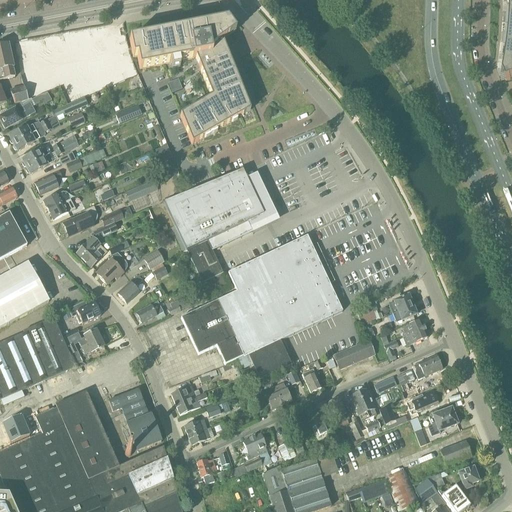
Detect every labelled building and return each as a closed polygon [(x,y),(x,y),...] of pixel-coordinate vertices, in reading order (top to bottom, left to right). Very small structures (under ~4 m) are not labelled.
[(506,83),(511,80),(511,0),(510,0),(510,5),(510,12),(510,13),(510,19),(510,23),(510,26),(509,32),(509,33),(508,40),(507,47),(507,51),(507,54),(506,56),(505,61),(504,68),(504,71),(503,75),(504,75),(506,81),(506,82),(506,83)] [(142,38),(129,40),(133,58),(137,57),(139,70),(171,64),(178,62),(195,59),(199,69),(211,99),(180,117),(191,146),(204,138),(205,140),(217,133),(216,132),(231,123),(232,124),(236,121),(236,120),(243,116),(241,112),(239,107),(245,104),(246,104),(240,87),(241,86),(236,74),(234,74),(228,58),(229,57),(227,52),(226,53),(225,50),(222,42),(229,37),(219,23),(209,25),(209,23),(203,24),(204,26),(187,29),(186,28),(173,30),(173,32),(156,35),(156,34),(142,37),(142,38)] [(106,28),(69,46),(90,89),(127,71),(112,41),(109,34),(106,28)] [(14,77),(12,68),(7,46),(0,48),(0,54),(5,79),(14,77)] [(19,104),(28,101),(27,100),(25,94),(23,87),(11,92),(12,94),(3,97),(6,104),(8,108),(16,105),(18,104),(19,104)] [(22,109),(19,104),(18,104),(6,111),(8,114),(0,118),(0,122),(4,131),(20,122),(33,114),(30,108),(41,103),(42,106),(50,102),(46,94),(37,98),(23,105),(25,107),(22,109)] [(84,99),(60,109),(64,117),(87,107),(84,99)] [(142,117),(138,108),(115,117),(119,126),(142,117)] [(80,115),(66,121),(71,130),(84,124),(80,115)] [(147,117),(152,129),(157,127),(152,115),(147,117)] [(41,130),(48,126),(49,127),(57,123),(57,122),(54,117),(46,122),(39,126),(41,130)] [(12,145),(13,146),(41,130),(39,126),(38,125),(32,126),(26,130),(26,129),(9,139),(10,141),(9,142),(11,145),(12,145)] [(49,127),(48,126),(41,130),(43,135),(51,131),(49,127)] [(43,135),(41,130),(13,146),(13,147),(12,148),(14,151),(16,151),(17,153),(34,144),(34,143),(39,140),(43,138),(44,136),(43,135)] [(62,151),(72,146),(75,143),(72,138),(59,145),(56,146),(52,149),(54,153),(61,149),(62,151)] [(157,158),(169,153),(167,147),(155,152),(157,158)] [(25,168),(25,169),(48,156),(45,149),(39,153),(39,152),(22,162),(22,164),(22,165),(24,168),(25,168)] [(64,154),(62,151),(61,149),(54,153),(56,158),(64,154)] [(75,162),(66,166),(69,174),(81,169),(101,160),(98,152),(78,161),(75,162)] [(65,166),(66,166),(75,162),(71,155),(58,161),(61,168),(65,166)] [(48,156),(25,169),(26,170),(25,172),(27,175),(28,175),(29,176),(47,167),(46,167),(52,163),(48,156)] [(121,175),(135,169),(132,162),(118,167),(121,175)] [(89,169),(93,176),(98,174),(95,167),(89,169)] [(263,216),(242,172),(164,205),(186,253),(202,285),(223,275),(208,242),(263,216)] [(60,179),(58,173),(34,185),(40,198),(58,189),(54,181),(60,179)] [(172,182),(175,189),(180,187),(178,180),(172,182)] [(144,197),(140,188),(125,195),(129,204),(144,197)] [(0,208),(3,207),(16,200),(10,189),(0,195),(0,208)] [(100,197),(102,203),(114,198),(111,192),(100,197)] [(69,202),(67,199),(64,193),(58,196),(58,195),(42,203),(48,213),(69,202)] [(69,202),(48,213),(52,222),(68,214),(74,211),(71,207),(69,202)] [(97,219),(97,217),(96,215),(93,208),(85,211),(87,216),(71,223),(71,222),(62,226),(68,239),(93,228),(91,224),(93,223),(95,222),(96,221),(97,219)] [(120,212),(123,220),(131,216),(128,208),(120,212)] [(104,229),(113,224),(122,220),(119,213),(101,221),(104,229)] [(0,219),(0,261),(26,247),(8,215),(0,219)] [(104,229),(95,233),(93,234),(96,242),(117,232),(113,224),(104,229)] [(306,238),(302,240),(227,275),(236,293),(180,320),(197,357),(207,352),(215,371),(224,367),(243,359),(248,357),(259,381),(291,366),(280,342),(342,313),(306,238)] [(83,263),(99,247),(92,239),(86,245),(76,255),(83,263)] [(120,245),(109,251),(112,257),(123,251),(120,245)] [(107,254),(99,247),(83,263),(90,270),(101,259),(102,259),(107,254)] [(149,272),(151,271),(161,264),(164,263),(156,251),(142,260),(149,272)] [(107,260),(110,263),(96,276),(106,286),(114,279),(116,281),(123,274),(122,274),(124,272),(126,269),(126,265),(125,262),(117,254),(108,258),(107,260)] [(0,329),(48,303),(27,264),(0,279),(0,329)] [(167,275),(161,264),(151,271),(156,281),(167,275)] [(138,277),(133,281),(129,284),(117,296),(126,306),(138,294),(134,289),(142,282),(138,277)] [(388,307),(391,314),(411,306),(410,303),(411,302),(409,298),(408,298),(407,297),(393,303),(394,305),(388,307)] [(93,304),(75,314),(81,327),(100,318),(99,316),(100,315),(98,312),(97,312),(93,304)] [(150,308),(150,307),(136,315),(139,320),(138,322),(140,324),(141,324),(142,326),(156,318),(155,315),(160,312),(156,304),(150,308)] [(180,313),(177,306),(167,311),(170,317),(180,313)] [(411,306),(391,314),(395,322),(400,320),(401,322),(415,316),(415,315),(416,313),(414,310),(413,310),(411,306)] [(352,313),(357,327),(363,325),(360,316),(366,314),(365,309),(352,313)] [(75,370),(53,320),(23,333),(23,335),(0,345),(0,401),(0,402),(75,370)] [(401,330),(405,338),(424,330),(420,321),(406,327),(406,328),(401,330)] [(364,341),(372,338),(369,330),(361,334),(364,341)] [(427,339),(424,330),(405,338),(402,340),(406,348),(427,339)] [(103,348),(95,332),(83,338),(84,340),(78,343),(84,355),(90,352),(91,354),(103,348)] [(374,356),(368,342),(333,357),(339,371),(374,356)] [(383,347),(388,360),(395,357),(392,351),(398,349),(396,342),(383,347)] [(76,353),(72,346),(67,348),(71,355),(76,353)] [(415,375),(439,364),(435,357),(412,368),(415,375)] [(322,369),(319,362),(314,364),(317,372),(322,369)] [(439,364),(415,375),(418,381),(442,371),(439,364)] [(234,369),(239,380),(243,378),(238,367),(234,369)] [(312,371),(304,375),(302,376),(310,394),(321,390),(315,375),(314,375),(312,371)] [(410,372),(402,376),(405,383),(400,386),(399,386),(402,393),(408,390),(406,385),(414,382),(410,372)] [(299,383),(295,374),(288,378),(292,386),(299,383)] [(201,385),(210,381),(209,376),(208,376),(199,379),(201,385)] [(237,391),(247,387),(243,378),(234,382),(237,391)] [(395,387),(392,379),(373,387),(377,395),(395,387)] [(281,407),(273,389),(270,382),(258,388),(262,396),(264,395),(266,398),(265,398),(272,412),(281,407)] [(273,389),(281,407),(291,403),(285,389),(284,389),(282,385),(273,389)] [(175,407),(200,396),(198,392),(193,394),(191,388),(170,397),(175,407)] [(258,388),(247,393),(251,402),(262,397),(258,388)] [(413,389),(401,394),(403,400),(416,395),(413,389)] [(108,403),(112,413),(120,410),(126,425),(136,453),(161,443),(150,416),(147,417),(137,391),(108,403)] [(359,395),(358,396),(368,420),(374,417),(372,414),(374,413),(373,411),(365,393),(364,393),(362,392),(359,394),(359,395)] [(432,392),(410,401),(416,414),(438,405),(432,392)] [(200,396),(175,407),(179,417),(200,409),(197,403),(206,399),(204,394),(200,396)] [(180,511),(178,505),(162,449),(146,456),(118,469),(96,419),(87,399),(86,396),(55,409),(34,419),(35,421),(41,434),(0,452),(0,480),(7,496),(13,511),(180,511)] [(368,420),(358,396),(357,396),(355,396),(352,397),(351,399),(350,399),(358,418),(358,417),(359,419),(361,419),(363,422),(368,420)] [(339,400),(328,405),(335,420),(337,425),(348,420),(346,415),(339,400)] [(221,406),(217,407),(219,411),(222,410),(224,414),(230,412),(226,403),(220,405),(221,406)] [(220,415),(219,411),(217,407),(206,411),(209,419),(220,415)] [(379,412),(384,425),(395,421),(389,408),(379,412)] [(316,410),(305,415),(312,429),(315,428),(317,432),(325,429),(323,424),(316,410)] [(429,421),(431,426),(454,418),(453,416),(454,415),(453,412),(451,412),(451,410),(432,417),(428,418),(429,421)] [(439,433),(457,426),(456,424),(457,423),(456,420),(454,419),(454,418),(431,426),(427,428),(431,438),(440,435),(439,433)] [(21,419),(2,427),(10,446),(29,438),(21,419)] [(409,422),(414,434),(421,430),(417,419),(409,422)] [(183,428),(187,438),(206,431),(203,422),(198,423),(183,428)] [(219,425),(222,433),(228,431),(226,423),(219,425)] [(370,425),(373,432),(379,430),(376,423),(370,425)] [(370,425),(365,428),(368,435),(373,432),(370,425)] [(357,426),(350,430),(356,443),(363,440),(357,426)] [(210,429),(206,431),(187,438),(190,447),(205,442),(205,441),(210,440),(213,438),(210,429)] [(334,429),(326,432),(327,436),(331,445),(339,442),(335,433),(334,429)] [(260,436),(251,440),(259,457),(266,453),(264,449),(265,448),(260,436)] [(259,457),(251,440),(242,444),(248,456),(246,457),(248,462),(259,457)] [(465,443),(439,453),(445,468),(471,458),(465,443)] [(278,448),(284,463),(295,458),(289,444),(278,448)] [(226,455),(219,457),(221,467),(229,464),(226,455)] [(258,460),(232,472),(235,479),(247,474),(262,467),(258,460)] [(207,461),(196,465),(201,479),(211,476),(211,474),(216,473),(212,462),(207,463),(207,461)] [(266,474),(261,476),(273,511),(319,511),(330,509),(314,462),(283,472),(281,467),(266,474)] [(473,470),(458,475),(464,492),(471,489),(470,486),(478,483),(478,482),(480,481),(477,475),(475,476),(473,470)] [(405,472),(384,480),(396,511),(400,511),(418,505),(405,472)] [(217,475),(219,483),(225,481),(223,473),(217,475)] [(447,493),(444,493),(436,482),(434,484),(430,480),(429,481),(432,485),(437,493),(441,498),(451,511),(463,511),(464,511),(469,508),(454,489),(447,489),(447,493)] [(436,494),(426,481),(415,490),(421,505),(436,494)] [(358,491),(360,497),(372,493),(385,489),(383,482),(358,491)] [(372,493),(360,497),(361,499),(363,503),(387,494),(385,489),(372,493)] [(348,503),(361,499),(360,497),(358,491),(345,496),(348,503)] [(0,511),(13,511),(7,496),(0,496),(0,511)]
